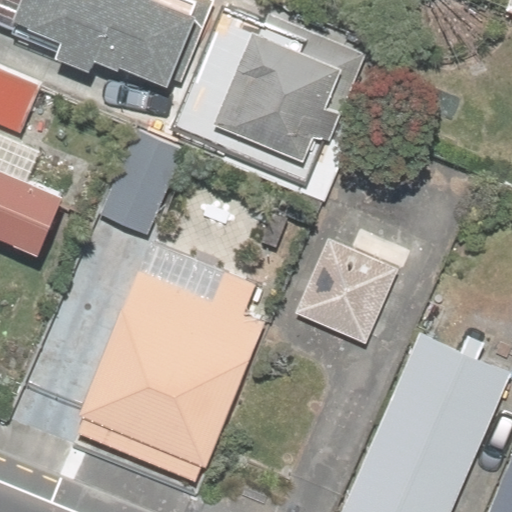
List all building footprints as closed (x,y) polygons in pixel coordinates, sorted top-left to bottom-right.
[(215,2),(210,0),(35,0),(25,23),(76,45),(69,60),(102,74),(109,59),(178,88),(215,2)] [(369,53),(274,12),(219,139),(315,180),(369,53)] [(47,84),(0,64),(0,125),(25,136),(47,84)] [(190,146),(140,125),(101,214),(152,236),(190,146)] [(0,165),(0,257),(1,255),(0,254),(0,236),(56,260),(82,200),(2,166),(0,165)] [(361,228),(353,245),(334,237),(302,312),(321,320),(372,342),(411,249),(361,228)] [(275,323),(251,313),(262,287),(157,242),(84,413),(189,457),(213,468),(275,323)] [(495,343),(474,334),(467,350),(422,331),(346,511),(455,511),(511,377),(511,368),(489,359),(495,343)] [(511,511),(511,476),(496,511),(511,511)]
